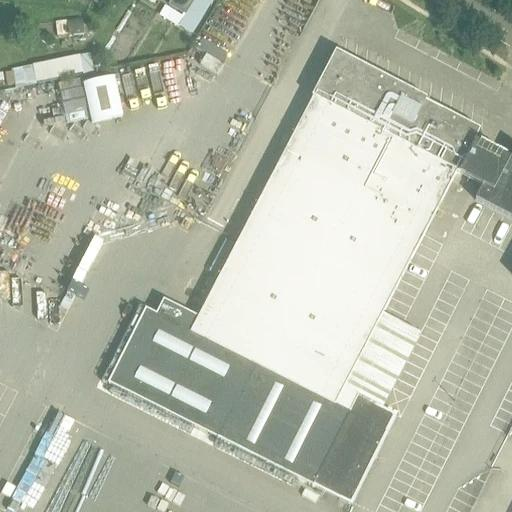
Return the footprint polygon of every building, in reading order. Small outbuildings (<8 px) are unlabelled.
[(165,7),(160,15),(191,34),(211,0),(171,0),(167,8),(165,7)] [(85,19),(55,23),(57,36),(81,33),(81,36),(90,35),(88,24),(86,24),(85,19)] [(511,154),(509,161),(476,143),(474,142),(480,131),(425,103),(427,100),(335,52),(311,98),(312,99),(190,332),(146,309),(109,382),(349,508),(396,417),(382,410),(420,335),(382,315),(456,174),(468,180),(466,184),(474,188),(476,184),(482,187),(475,201),(511,220),(511,154)] [(223,66),(206,56),(200,66),(217,76),(223,66)] [(114,78),(82,85),(91,124),(122,117),(114,78)]
